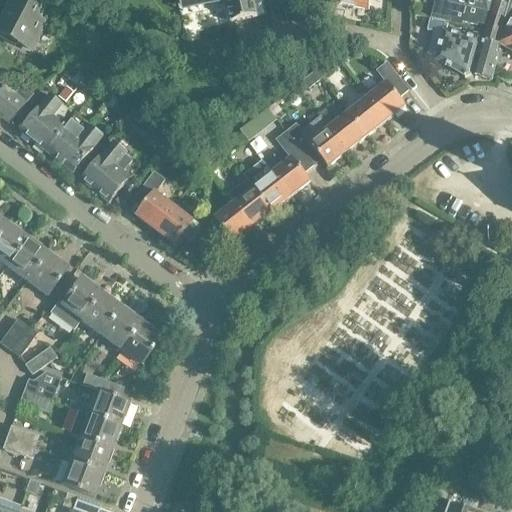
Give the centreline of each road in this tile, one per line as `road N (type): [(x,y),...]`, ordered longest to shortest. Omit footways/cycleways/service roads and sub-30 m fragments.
road 1 (unclassified): [(212,307),(452,120),(511,119)]
road 2 (residential): [(0,149),(212,307)]
road 3 (unclassified): [(135,511),(212,307)]
